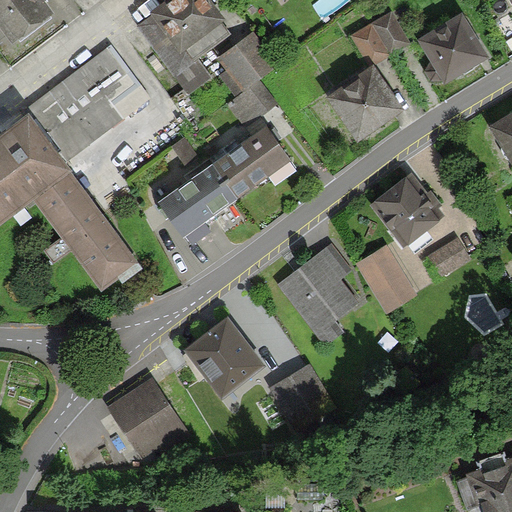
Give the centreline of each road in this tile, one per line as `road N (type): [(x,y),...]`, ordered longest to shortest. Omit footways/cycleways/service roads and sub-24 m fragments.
road 1 (residential): [(511,73),(356,174),(178,313)]
road 2 (residential): [(127,0),(0,94)]
road 3 (residential): [(178,313),(28,340)]
road 4 (residential): [(68,406),(178,313)]
road 5 (residential): [(68,406),(34,450),(6,511)]
